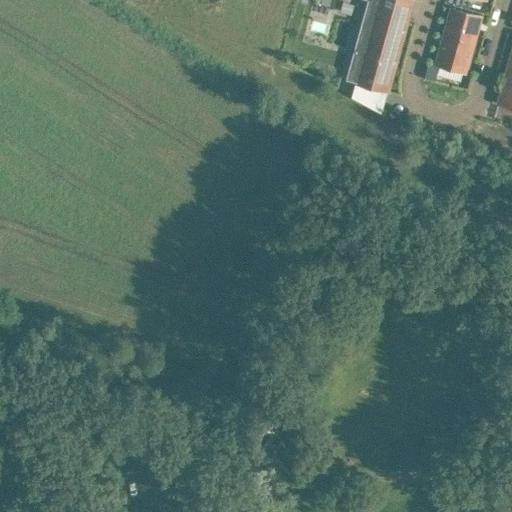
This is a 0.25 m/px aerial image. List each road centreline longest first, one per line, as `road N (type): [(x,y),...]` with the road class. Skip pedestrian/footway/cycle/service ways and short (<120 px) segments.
road 1 (unclassified): [(112,511),(309,476),(511,477)]
road 2 (residential): [(430,0),(409,86),(416,107),(450,120),(471,115),(482,98),(509,0)]
